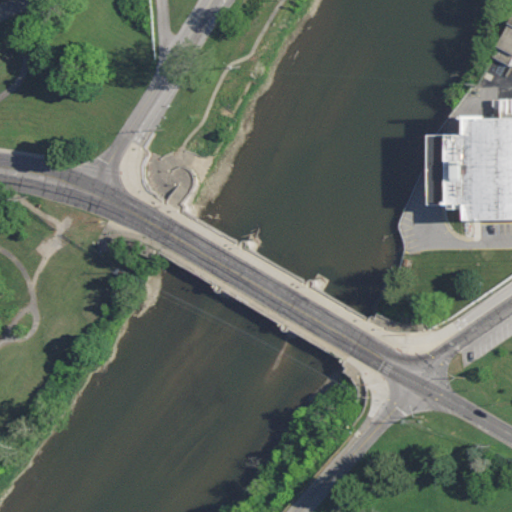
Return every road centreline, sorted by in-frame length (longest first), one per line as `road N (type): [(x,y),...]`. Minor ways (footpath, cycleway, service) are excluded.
road 1 (tertiary): [(100,198),(104,169),(211,0)]
road 2 (residential): [(300,511),(415,379)]
road 3 (secondary): [(511,302),(415,379)]
